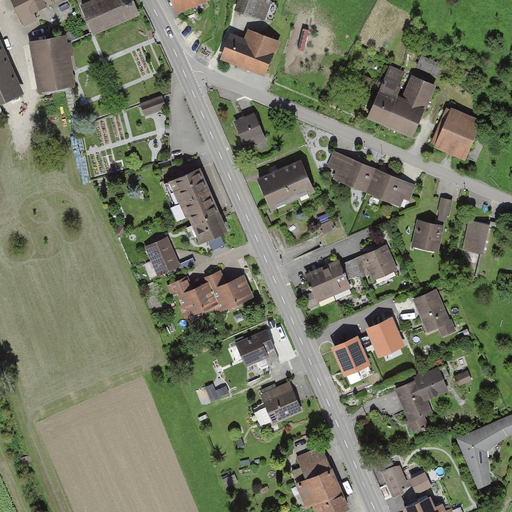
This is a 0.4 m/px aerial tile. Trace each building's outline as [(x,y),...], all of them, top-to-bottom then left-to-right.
[(13,0),(24,20),(63,0),(13,0)] [(133,0),(93,0),(82,5),(94,33),(139,14),(133,0)] [(171,0),(178,14),(210,0),(171,0)] [(270,2),(263,0),(237,0),(234,10),(264,20),(270,2)] [(266,78),(280,42),(249,29),(245,39),(231,33),(220,59),(266,78)] [(67,36),(29,43),(38,93),(76,87),(67,36)] [(0,37),(0,105),(25,94),(0,37)] [(416,139),(437,87),(412,77),(403,99),(396,96),(405,74),(389,67),(367,118),(416,139)] [(163,98),(140,106),(144,117),(167,110),(163,98)] [(465,159),(481,119),(446,105),(430,146),(465,159)] [(254,111),(233,120),(246,147),(266,138),(254,111)] [(410,200),(416,185),(333,152),(327,167),(337,171),(334,179),(401,206),(405,198),(410,200)] [(303,160),(258,178),(271,209),(316,192),(303,160)] [(202,168),(171,181),(177,195),(181,204),(198,197),(211,191),(202,168)] [(198,197),(181,204),(187,218),(189,217),(192,224),(220,212),(211,191),(198,197)] [(453,200),(440,197),(436,213),(449,216),(453,200)] [(220,212),(192,224),(201,245),(229,232),(220,212)] [(324,231),(336,227),(333,219),(321,223),(324,231)] [(443,226),(416,220),(410,246),(437,252),(443,226)] [(490,225),(469,220),(462,249),(483,254),(490,225)] [(167,237),(144,247),(156,276),(179,266),(175,256),(167,237)] [(397,271),(386,245),(343,263),(350,279),(361,274),(362,277),(371,273),(374,281),(397,271)] [(340,257),(304,273),(313,292),(304,296),(310,309),(354,289),(340,257)] [(210,282),(222,310),(254,298),(244,275),(229,281),(225,270),(208,277),(210,282)] [(173,283),(190,324),(222,310),(210,282),(196,288),(191,276),(173,283)] [(438,289),(414,299),(428,333),(439,328),(443,338),(456,332),(438,289)] [(403,345),(392,319),(369,329),(381,355),(403,345)] [(266,327),(235,341),(247,366),(278,351),(266,327)] [(368,363),(357,338),(335,347),(346,373),(368,363)] [(415,380),(396,388),(410,421),(406,423),(412,437),(437,426),(427,401),(450,391),(439,363),(413,374),(415,380)] [(468,369),(454,375),(460,387),(473,381),(468,369)] [(207,383),(210,398),(225,396),(222,380),(207,383)] [(290,380),(260,393),(274,425),(304,412),(290,380)] [(511,413),(456,437),(477,488),(491,483),(488,452),(509,437),(511,435),(511,413)] [(305,478),(296,482),(308,507),(315,504),(318,511),(342,511),(352,508),(323,443),(295,456),(305,478)] [(399,464),(381,472),(394,501),(405,496),(401,487),(408,484),(399,464)] [(424,472),(410,479),(417,494),(432,487),(424,472)] [(432,496),(404,507),(406,511),(452,511),(448,511),(446,511),(443,503),(436,506),(432,496)]
